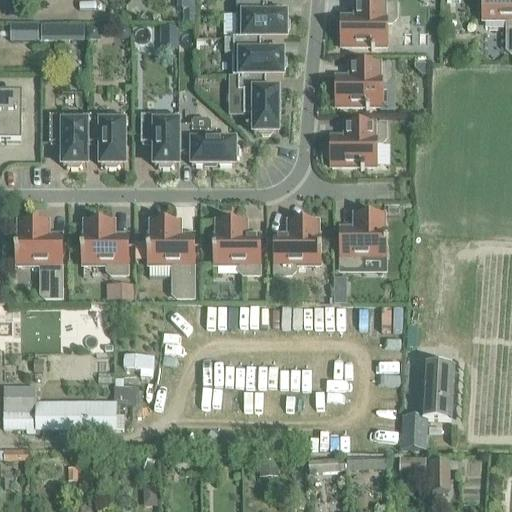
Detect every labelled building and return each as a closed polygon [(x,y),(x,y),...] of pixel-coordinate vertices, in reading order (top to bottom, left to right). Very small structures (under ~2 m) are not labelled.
[(511,0),(483,0),(483,6),(481,6),(481,9),(483,9),(483,23),(507,23),(507,52),(511,56),(511,55),(511,0)] [(233,39),(233,40),(260,40),(260,41),(286,41),(286,38),(289,38),(289,19),(286,19),(286,16),(264,16),(264,3),(236,3),(236,39),(233,39)] [(342,25),(339,25),(339,47),(342,47),(342,50),(371,50),(371,52),(374,52),(374,50),(386,50),(386,26),(392,26),(395,22),(395,7),(384,7),(384,6),(355,6),(355,19),(342,19),(342,25)] [(38,26),(11,25),(10,42),(38,42),(38,26)] [(40,41),(52,41),(53,26),(41,26),(40,41)] [(99,26),(86,26),(86,40),(99,40),(99,26)] [(238,79),(238,78),(265,78),(266,79),(283,79),(283,76),(285,76),(285,57),(283,57),(283,54),(260,54),(260,41),(260,40),(233,40),(233,41),(224,41),(224,55),(233,55),(233,79),(238,79)] [(366,113),(369,113),(369,110),(381,110),(381,86),(386,86),(390,82),(390,67),(379,67),(379,66),(350,66),(350,79),(337,79),(337,85),(334,85),(334,107),(336,107),(336,110),(366,110),(366,113)] [(266,79),(265,78),(238,78),(238,79),(238,85),(238,93),(243,93),(243,117),(253,117),(253,135),(256,135),(256,138),(275,138),(275,135),(278,135),(278,92),(266,92),(266,79)] [(0,137),(22,138),(23,91),(0,90),(0,137)] [(87,146),(86,146),(86,118),(49,118),(49,145),(62,145),(62,168),(65,168),(65,170),(84,170),(84,168),(87,168),(87,146)] [(122,168),(124,168),(124,118),(86,118),(86,146),(87,146),(100,146),(100,168),(102,168),(102,170),(122,170),(122,168)] [(178,156),(178,128),(178,118),(140,118),(140,145),(154,146),(154,168),(156,168),(156,171),(176,170),(176,168),(178,168),(178,156)] [(421,120),(412,120),(412,131),(421,131),(421,120)] [(178,156),(191,156),(191,168),(235,168),(235,165),(238,165),(238,146),(235,146),(235,143),(216,143),(216,133),(210,133),(210,125),(207,122),(194,122),(192,125),(192,128),(178,128),(178,156)] [(329,145),(329,167),(331,167),(331,170),(360,170),(360,173),(364,173),(364,170),(375,170),(375,146),(381,146),(385,142),(385,127),(374,127),(374,126),(345,126),(345,139),(331,139),(331,145),(329,145)] [(341,271),(357,271),(361,267),(361,261),(385,261),(385,248),(387,248),(387,244),(385,244),(385,231),(384,231),(384,217),(378,217),(378,215),(356,215),(356,217),(354,217),(354,231),(341,231),(341,271)] [(45,301),(61,301),(61,237),(48,237),(48,224),(42,224),(42,221),(20,222),(20,224),(18,224),(18,237),(17,237),(17,251),(15,251),(15,255),(17,254),(17,268),(41,268),(41,297),(45,301)] [(107,274),(111,278),(127,278),(127,237),(114,237),(114,224),(108,224),(108,222),(86,222),(86,224),(84,224),(84,237),(83,237),(83,251),(81,251),(81,255),(83,255),(83,268),(107,268),(107,274)] [(173,297),(177,301),(193,301),(193,237),(180,237),(180,224),(174,224),(174,222),(152,222),(152,224),(150,224),(150,237),(149,237),(149,251),(147,251),(147,255),(149,255),(149,268),(173,268),(173,297)] [(239,274),(243,278),(259,278),(259,237),(246,237),(246,224),(240,224),(240,222),(218,222),(218,224),(216,224),(216,237),(215,237),(215,251),(213,251),(213,255),(215,255),(215,268),(239,268),(239,274)] [(319,255),(321,255),(321,251),(319,251),(319,237),(318,237),(318,224),(312,224),(312,222),(290,222),(290,224),(288,224),(288,237),(275,237),(275,278),(291,278),(295,274),(295,268),(319,268),(319,255)] [(145,243),(135,243),(135,261),(145,261),(145,243)] [(346,283),(334,283),(334,309),(346,309),(346,283)] [(131,287),(107,288),(108,303),(131,303),(131,287)] [(429,310),(409,309),(406,353),(427,354),(429,310)] [(154,371),(154,360),(125,358),(124,369),(154,371)] [(33,375),(43,375),(44,362),(33,362),(33,375)] [(403,421),(402,446),(401,450),(425,451),(425,446),(426,422),(451,423),(453,369),(423,368),(420,421),(403,421)] [(4,389),(4,402),(35,402),(35,390),(4,389)] [(35,402),(4,402),(3,414),(34,415),(35,405),(35,402)] [(75,405),(35,405),(34,415),(35,415),(35,433),(75,434),(75,405)] [(75,434),(116,434),(116,405),(75,405),(75,434)] [(35,415),(34,415),(3,414),(3,432),(26,432),(26,436),(35,436),(35,433),(35,415)] [(4,465),(26,465),(26,451),(3,452),(4,465)] [(213,456),(201,458),(203,477),(215,476),(213,456)] [(373,460),(373,472),(387,471),(386,459),(373,460)] [(308,476),(337,475),(336,462),(308,463),(308,476)] [(418,477),(418,462),(400,462),(400,477),(418,477)] [(110,463),(98,464),(99,477),(112,476),(110,463)] [(277,476),(277,463),(259,463),(259,476),(277,476)] [(450,491),(450,465),(431,465),(431,491),(450,491)] [(303,511),(303,503),(295,504),(294,511),(303,511)]
